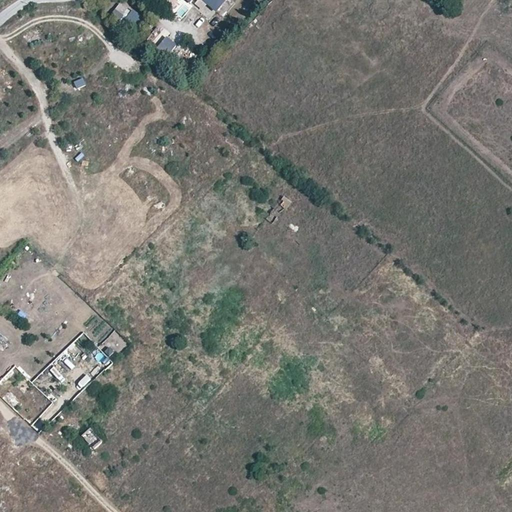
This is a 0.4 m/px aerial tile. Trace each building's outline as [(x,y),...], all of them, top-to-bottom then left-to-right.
[(202,0),(216,12),(226,0),(202,0)] [(133,13),(120,4),(112,16),(124,25),(133,13)] [(139,18),(133,13),(124,25),(130,30),(139,18)] [(213,20),(209,26),(219,34),(223,28),(213,20)] [(178,44),(167,35),(158,47),(169,55),(178,44)] [(197,69),(185,60),(180,67),(192,76),(197,69)] [(77,90),(87,85),(83,78),(73,83),(77,90)] [(273,222),(279,213),(274,208),(267,218),(273,222)] [(28,270),(15,282),(23,290),(36,278),(28,270)] [(66,303),(41,279),(18,303),(43,327),(66,303)] [(90,353),(96,361),(104,355),(98,347),(90,353)] [(49,397),(64,383),(52,370),(37,384),(49,397)] [(10,389),(2,398),(13,409),(21,400),(10,389)] [(83,437),(95,450),(104,442),(91,428),(83,437)]
